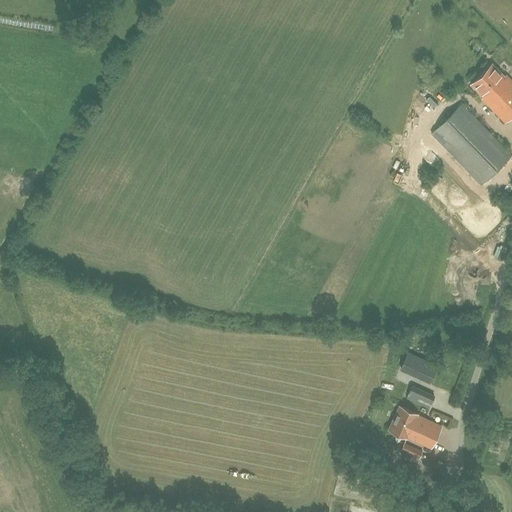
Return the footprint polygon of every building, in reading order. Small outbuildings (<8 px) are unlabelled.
[(505,122),(511,115),(511,80),(506,75),(505,76),(492,63),(470,84),(483,97),(482,98),(505,122)] [(428,132),(481,184),(511,152),(511,151),(459,100),(428,132)] [(407,353),(400,368),(429,381),(436,366),(407,353)] [(404,399),(429,406),(433,391),(408,385),(404,399)] [(399,405),(388,429),(407,438),(407,437),(415,441),(430,448),(435,440),(437,434),(441,426),(426,418),(417,415),(418,414),(399,405)] [(404,443),(401,449),(419,458),(422,451),(404,443)]
